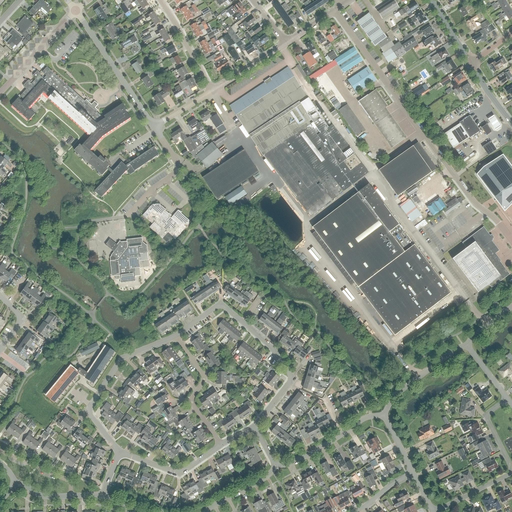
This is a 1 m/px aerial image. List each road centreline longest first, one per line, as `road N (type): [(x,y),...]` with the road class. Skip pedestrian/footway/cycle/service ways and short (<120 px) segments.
road 1 (unclassified): [(511,240),(473,202),(333,11)]
road 2 (residential): [(254,427),(292,378),(273,350),(219,302),(176,335)]
road 3 (residential): [(176,335),(129,352),(87,409),(119,452)]
road 4 (unclassified): [(154,125),(75,11)]
road 5 (residential): [(221,444),(191,400),(204,377),(176,335)]
road 6 (tertiary): [(274,466),(383,415)]
